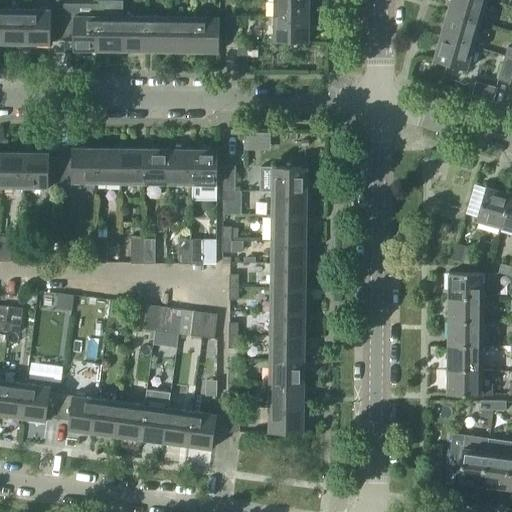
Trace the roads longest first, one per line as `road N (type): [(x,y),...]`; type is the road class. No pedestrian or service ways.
road 1 (residential): [(375,511),(381,105)]
road 2 (residential): [(381,105),(0,96)]
road 3 (residential): [(0,482),(210,511)]
road 4 (residential): [(511,142),(381,105)]
